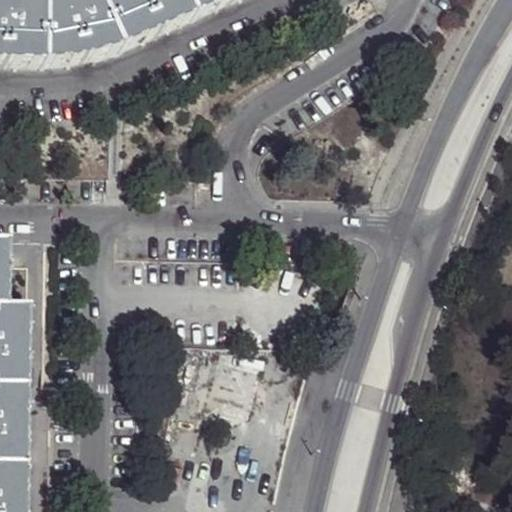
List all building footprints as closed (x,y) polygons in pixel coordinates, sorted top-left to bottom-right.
[(62,2),(45,3),(45,69),(72,69),(79,67),(89,64),(108,59),(124,53),(98,0),(76,0),(77,0),(73,1),(62,2)] [(98,0),(124,53),(197,22),(186,0),(98,0)] [(186,0),(197,22),(246,0),(186,0)] [(5,3),(0,2),(0,68),(45,69),(45,3),(5,3)] [(25,312),(5,311),(0,311),(0,390),(24,391),(25,351),(25,312)] [(24,430),(24,391),(0,390),(0,469),(23,470),(24,430)] [(22,511),(23,470),(0,469),(0,511),(22,511)]
